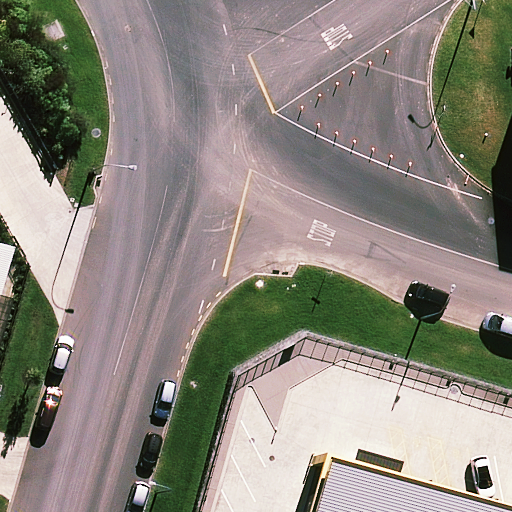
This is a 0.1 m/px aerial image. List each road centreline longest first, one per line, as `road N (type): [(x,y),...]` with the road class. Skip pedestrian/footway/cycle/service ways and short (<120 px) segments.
road 1 (unclassified): [(77,511),(172,153)]
road 2 (unclassified): [(172,153),(425,246)]
road 3 (unclassified): [(411,0),(389,77),(397,151),(425,246)]
road 4 (unclassified): [(339,0),(223,52),(164,57)]
